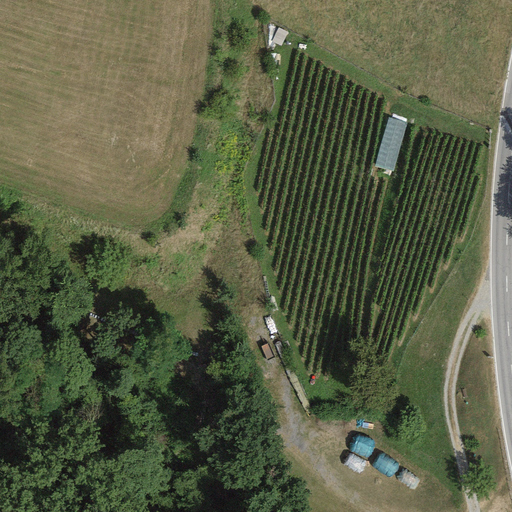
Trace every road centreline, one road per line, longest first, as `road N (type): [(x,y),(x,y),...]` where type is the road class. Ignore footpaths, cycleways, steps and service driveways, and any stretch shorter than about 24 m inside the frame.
road 1 (track): [(473,511),(447,396),(464,329),(505,257)]
road 2 (unclassified): [(511,140),(505,233),(511,389)]
